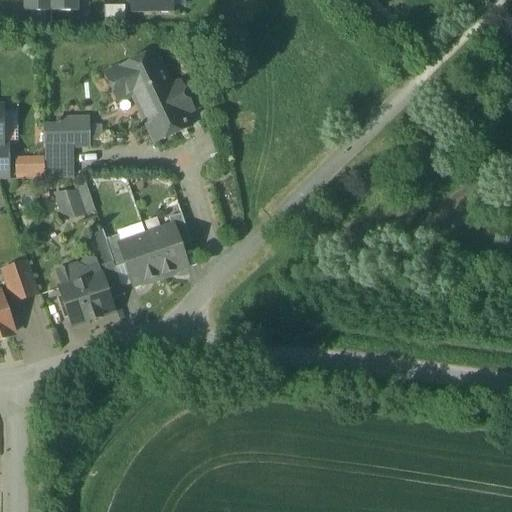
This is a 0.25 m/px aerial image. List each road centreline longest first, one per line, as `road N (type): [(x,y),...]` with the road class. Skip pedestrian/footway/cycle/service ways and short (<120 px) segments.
road 1 (unclassified): [(157,342),(511,373)]
road 2 (unknown): [(243,252),(126,81)]
road 3 (residential): [(277,217),(157,342)]
road 4 (residential): [(12,380),(157,342)]
road 5 (residential): [(12,380),(12,511)]
